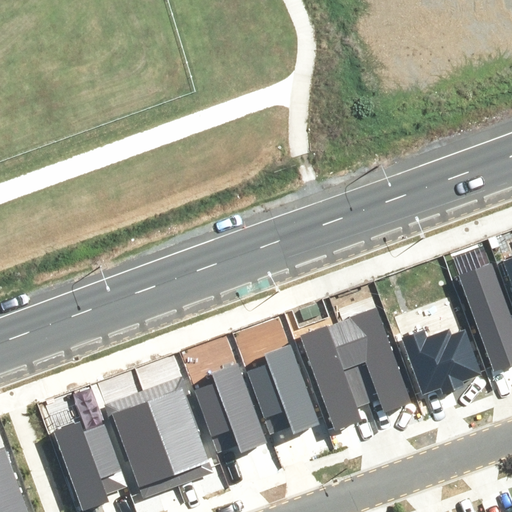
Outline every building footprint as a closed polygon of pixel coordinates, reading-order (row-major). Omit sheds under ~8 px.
[(511,319),(490,258),(462,267),(497,363),(511,357),(511,319)] [(377,302),(339,315),(369,396),(380,392),(386,406),(412,396),(377,302)] [(423,323),(403,331),(424,388),(437,383),(440,392),(466,383),(464,377),(484,369),(464,314),(425,328),(423,323)] [(299,330),(333,422),(360,412),(356,401),(369,396),(339,315),(299,330)] [(318,420),(291,342),(265,350),(269,360),(245,368),(262,414),(286,406),(294,429),(318,420)] [(267,438),(240,359),(214,368),(218,378),(194,386),(211,432),(235,424),(243,446),(267,438)] [(130,453),(141,488),(211,465),(199,430),(204,429),(185,373),(106,399),(125,454),(130,453)] [(78,417),(53,426),(81,504),(106,496),(98,473),(122,464),(105,418),(82,426),(78,417)] [(32,511),(7,441),(0,443),(0,506),(2,506),(4,511),(32,511)]
